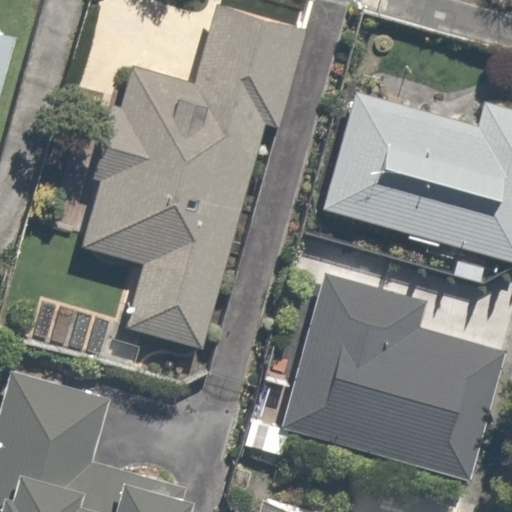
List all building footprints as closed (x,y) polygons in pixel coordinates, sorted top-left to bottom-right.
[(207,358),(291,33),(218,14),(199,87),(127,69),(80,254),(142,270),(125,336),(207,358)] [(0,105),(18,42),(0,36),(0,105)] [(511,143),(360,103),(330,217),(511,265),(511,143)] [(422,304),(320,276),(278,430),(479,484),(511,362),(413,336),(422,304)] [(101,401),(7,374),(0,398),(0,511),(204,511),(127,490),(120,511),(92,511),(71,506),(101,401)] [(274,511),(304,511),(277,503),(274,511)]
